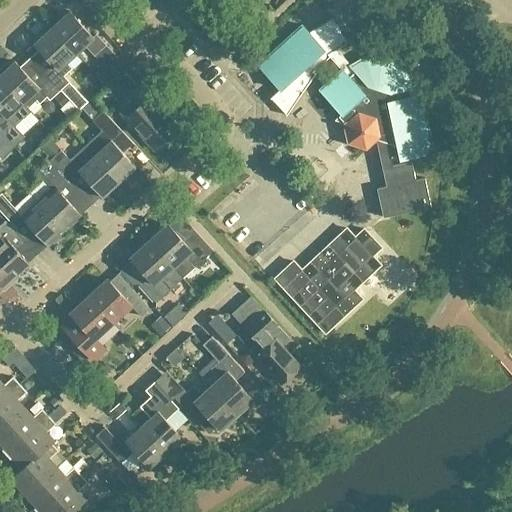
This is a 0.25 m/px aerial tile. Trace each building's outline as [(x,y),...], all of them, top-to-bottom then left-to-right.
[(51,30),(75,56),(84,48),(93,58),(105,47),(95,36),(92,39),(69,14),(51,30)] [(430,209),(424,181),(415,183),(410,164),(392,168),(387,145),(396,148),(399,162),(432,155),(420,97),(410,100),(408,91),(415,89),(408,73),(396,63),(381,58),(364,59),(350,68),(335,52),(348,45),(347,44),(346,45),(332,21),(307,35),(301,27),(257,67),(279,91),(269,101),(285,118),(314,76),(312,74),(329,59),(341,72),(319,92),(341,116),(338,119),(344,126),(343,127),(347,145),(365,151),(376,142),(386,189),(376,191),(382,220),(430,209)] [(43,75),(59,93),(68,84),(63,78),(71,70),(66,65),(75,56),(51,30),(33,46),(52,67),(43,75)] [(105,89),(126,70),(118,61),(97,80),(105,89)] [(59,93),(43,75),(33,84),(14,64),(11,66),(8,64),(0,71),(0,81),(30,114),(27,110),(35,103),(38,106),(46,99),(49,102),(59,93)] [(0,81),(0,114),(5,120),(0,124),(0,134),(14,149),(24,140),(14,129),(30,114),(0,81)] [(153,152),(176,132),(168,123),(177,115),(146,81),(127,98),(134,105),(121,117),(153,152)] [(79,96),(70,105),(77,112),(86,104),(79,96)] [(101,133),(84,148),(118,184),(135,169),(122,155),(132,146),(121,134),(102,113),(92,122),(92,123),(101,133)] [(0,158),(2,160),(14,149),(0,134),(0,158)] [(118,184),(84,148),(69,162),(60,152),(49,162),(68,183),(79,173),(102,199),(118,184)] [(68,183),(49,162),(36,175),(51,191),(37,204),(64,233),(81,218),(58,193),(68,183)] [(48,248),(64,233),(37,204),(21,219),(1,196),(0,196),(0,213),(16,231),(25,223),(48,248)] [(5,223),(0,227),(0,273),(9,284),(28,266),(16,253),(25,244),(5,223)] [(167,226),(148,243),(182,280),(212,253),(195,235),(184,245),(167,226)] [(292,263),(274,280),(325,335),(361,302),(352,292),(379,267),(371,258),(380,250),(363,231),(354,240),(350,235),(346,231),(301,273),(292,263)] [(138,286),(155,305),(182,280),(148,243),(130,259),(147,278),(138,286)] [(0,291),(9,284),(0,273),(0,291)] [(88,298),(112,325),(130,308),(140,319),(149,311),(132,292),(124,300),(106,281),(88,298)] [(112,325),(88,298),(69,315),(73,319),(61,329),(92,362),(104,351),(95,341),(112,325)] [(217,330),(231,319),(223,308),(208,319),(217,330)] [(260,342),(266,349),(256,358),(281,386),(299,369),(280,349),(289,341),(263,313),(244,330),(257,345),(260,342)] [(219,380),(210,388),(236,417),(253,402),(235,382),(244,374),(211,339),(202,347),(218,364),(210,371),(219,380)] [(0,403),(19,387),(12,379),(3,387),(0,384),(0,403)] [(169,419),(178,411),(153,384),(145,392),(169,419)] [(0,403),(0,431),(23,410),(17,403),(26,394),(19,387),(0,403)] [(219,432),(236,417),(210,388),(201,397),(193,388),(185,395),(183,392),(174,400),(193,421),(201,413),(219,432)] [(141,428),(165,455),(181,440),(147,402),(139,409),(150,420),(141,428)] [(8,456),(21,470),(22,471),(51,445),(51,446),(54,444),(46,434),(55,426),(54,425),(66,414),(60,408),(48,418),(8,456)] [(0,431),(0,447),(8,456),(48,418),(41,411),(32,419),(23,410),(0,431)] [(149,469),(165,455),(141,428),(124,443),(125,444),(121,448),(104,430),(95,438),(120,465),(133,453),(149,469)] [(58,453),(51,446),(51,445),(22,471),(21,470),(10,481),(25,498),(56,470),(48,461),(58,453)] [(80,477),(86,483),(100,470),(95,464),(80,477)] [(25,498),(37,511),(41,511),(80,477),(73,470),(64,478),(56,470),(25,498)] [(80,477),(41,511),(75,511),(86,502),(78,493),(87,485),(80,477)]
